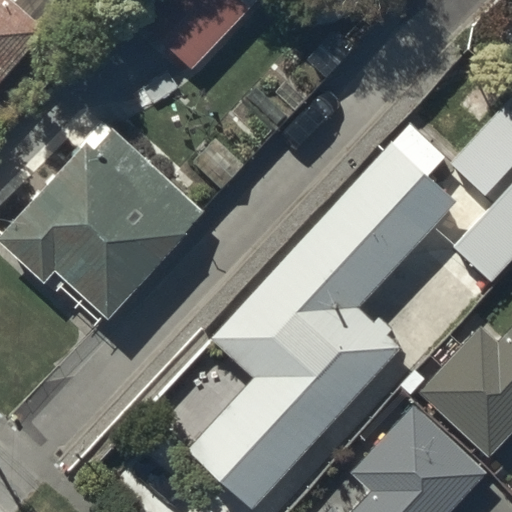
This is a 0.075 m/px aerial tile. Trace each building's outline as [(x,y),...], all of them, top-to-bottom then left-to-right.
[(0,0),(0,87),(47,34),(6,0),(0,0)] [(249,13),(235,0),(164,0),(144,22),(194,70),(249,13)] [(511,173),(511,104),(455,166),(489,198),(511,173)] [(447,162),(411,130),(216,345),(260,384),(190,461),(246,511),(260,511),(405,352),(362,314),(459,207),(430,180),(447,162)] [(204,217),(115,137),(100,154),(91,146),(1,245),(47,287),(58,275),(110,322),(204,217)] [(511,260),(511,188),(455,249),(492,283),(511,260)] [(511,336),(499,351),(482,335),(426,395),(489,454),(511,429),(511,336)] [(456,511),(489,477),(415,409),(351,477),(373,497),(358,511),(336,511),(334,510),(331,511),(456,511)]
